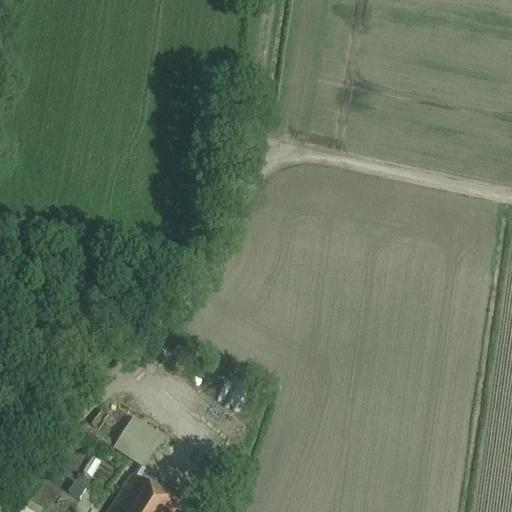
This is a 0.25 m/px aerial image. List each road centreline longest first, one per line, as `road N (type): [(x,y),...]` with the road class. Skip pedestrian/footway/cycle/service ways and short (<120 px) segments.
road 1 (unclassified): [(0,495),(209,279),(255,162)]
road 2 (track): [(511,197),(299,153),(255,162),(249,138),(270,0)]
